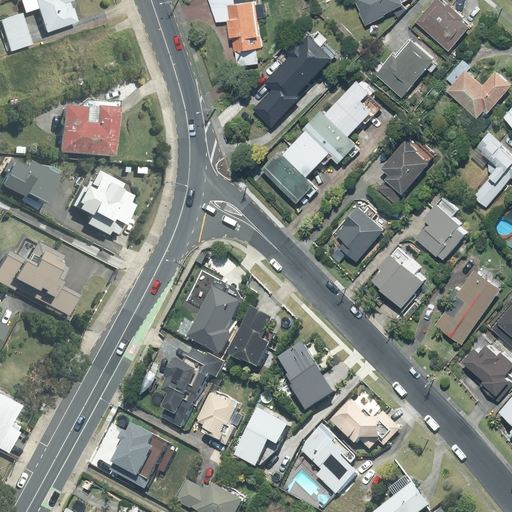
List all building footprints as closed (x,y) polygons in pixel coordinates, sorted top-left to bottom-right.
[(46,33),(76,22),(69,2),(74,0),(20,0),(21,2),(25,13),(37,8),(46,33)] [(259,0),(256,0),(237,3),(236,0),(211,0),(219,21),(233,21),(240,66),(261,63),(259,47),(267,46),(259,0)] [(388,12),(409,4),(407,0),(357,0),(367,25),(390,15),(388,12)] [(445,0),(435,0),(418,20),(453,50),(475,25),(467,19),(470,15),(453,1),(450,4),(445,0)] [(32,45),(21,12),(0,19),(0,22),(10,52),(32,45)] [(340,54),(317,30),(268,80),(275,87),(254,108),(270,124),(274,128),(305,96),(302,93),(340,54)] [(70,39),(44,50),(63,91),(88,79),(101,74),(94,59),(82,64),(77,54),(89,48),(82,33),(70,39)] [(402,56),(398,52),(379,74),(404,96),(439,57),(418,38),(402,56)] [(468,69),(449,90),(480,118),(488,110),(491,113),(511,90),(511,79),(501,69),(486,86),(468,69)] [(308,128),(310,130),(289,153),(285,149),(266,169),(302,203),(321,183),(315,178),(313,176),(334,153),(343,162),(362,142),(355,136),(380,111),(368,100),(376,91),(364,79),(356,88),(331,114),(326,109),(308,128)] [(62,119),(58,150),(114,157),(118,126),(120,108),(97,105),(95,123),(86,122),(88,108),(64,105),(62,119)] [(473,154),(494,174),(475,194),(489,206),(508,187),(503,183),(511,173),(511,147),(495,131),(473,154)] [(398,203),(436,161),(419,145),(412,139),(388,166),(395,172),(381,188),(398,203)] [(27,166),(13,159),(0,185),(15,192),(44,206),(56,180),(58,176),(29,162),(27,166)] [(96,172),(94,177),(90,175),(85,185),(82,184),(72,206),(90,215),(87,220),(85,225),(109,236),(111,232),(117,235),(120,229),(122,225),(125,226),(133,208),(135,206),(129,203),(133,196),(120,190),(122,185),(96,172)] [(429,225),(421,234),(450,259),(473,234),(465,227),(468,224),(458,215),(462,209),(452,200),(450,198),(448,196),(429,217),(432,219),(428,223),(429,225)] [(345,244),(361,260),(390,229),(374,214),(366,206),(364,204),(346,223),(349,225),(340,234),(348,241),(345,244)] [(58,263),(61,259),(62,256),(35,241),(33,244),(25,239),(16,255),(7,249),(0,261),(0,284),(12,291),(14,288),(67,318),(77,299),(58,288),(61,283),(54,279),(55,276),(61,265),(58,263)] [(404,245),(384,266),(388,269),(378,279),(392,292),(388,296),(403,311),(407,306),(431,281),(421,272),(426,267),(407,248),(404,245)] [(505,284),(478,265),(439,323),(466,341),(505,284)] [(246,300),(215,285),(190,334),(220,349),(225,352),(236,331),(231,329),(246,300)] [(267,335),(277,316),(255,305),(231,352),(261,368),(276,340),(267,335)] [(511,306),(497,325),(511,337),(511,306)] [(481,345),(468,358),(475,366),(470,370),(500,400),(505,396),(511,388),(511,352),(507,356),(493,341),(485,349),(481,345)] [(167,406),(170,408),(166,416),(186,428),(224,362),(204,350),(201,348),(199,351),(196,349),(189,362),(183,358),(165,389),(171,392),(174,394),(167,406)] [(314,423),(312,352),(289,353),(290,381),(281,381),(282,398),(290,398),(291,424),(314,423)] [(0,445),(23,401),(0,389),(0,445)] [(219,394),(216,392),(199,420),(209,425),(205,432),(223,442),(226,436),(243,408),(241,406),(242,403),(221,391),(219,394)] [(357,443),(362,439),(372,449),(384,438),(384,429),(385,418),(373,417),(355,399),(334,419),(357,443)] [(321,430),(308,442),(304,450),(323,469),(317,474),(338,495),(343,490),(349,484),(362,472),(353,463),(356,460),(338,441),(341,438),(327,424),(324,427),(321,430)] [(188,443),(160,428),(155,438),(152,436),(140,459),(143,460),(146,462),(143,467),(127,458),(119,472),(136,481),(161,494),(166,496),(169,498),(184,469),(181,467),(188,454),(183,452),(188,443)] [(188,479),(177,500),(201,511),(240,511),(243,507),(247,499),(210,480),(206,488),(188,479)] [(376,511),(423,511),(433,505),(418,483),(376,511)]
